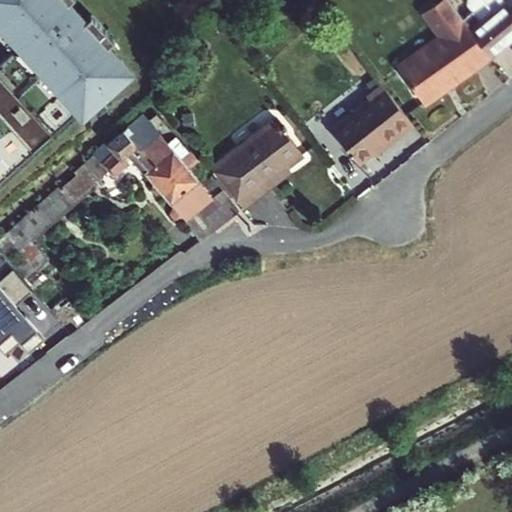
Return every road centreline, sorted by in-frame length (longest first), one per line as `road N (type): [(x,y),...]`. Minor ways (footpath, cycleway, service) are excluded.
road 1 (residential): [(511,95),(323,243),(222,246),(4,400)]
road 2 (track): [(511,445),(384,511)]
